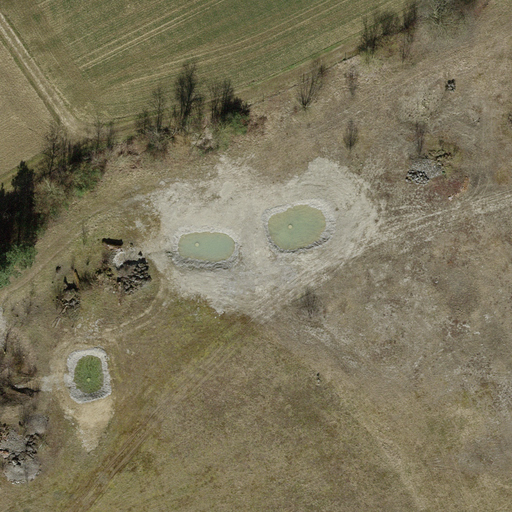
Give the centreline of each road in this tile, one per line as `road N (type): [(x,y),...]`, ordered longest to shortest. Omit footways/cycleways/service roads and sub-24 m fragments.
road 1 (track): [(446,0),(267,86),(85,140),(0,187)]
road 2 (track): [(0,18),(85,140)]
